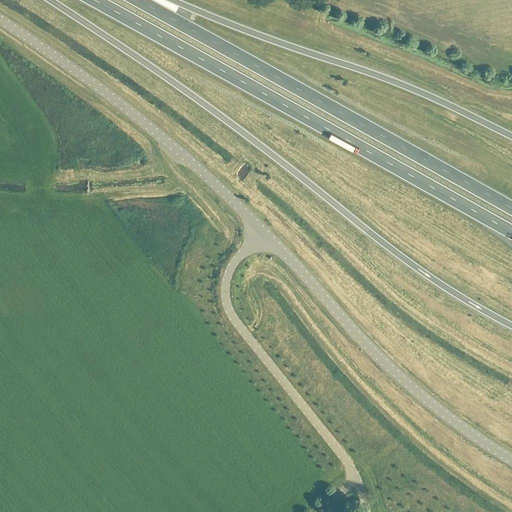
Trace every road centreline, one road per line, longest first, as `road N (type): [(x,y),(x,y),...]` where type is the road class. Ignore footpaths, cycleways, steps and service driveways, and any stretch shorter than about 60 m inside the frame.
road 1 (trunk): [(50,0),(196,97),(405,259),(511,325)]
road 2 (trunk): [(92,0),(511,233)]
road 3 (trunk): [(511,209),(136,0)]
road 4 (trunk): [(511,134),(414,87),(168,0)]
road 5 (unclassified): [(323,511),(355,478),(234,320),(225,296),(236,257),(262,232)]
road 6 (unclassified): [(262,232),(168,141),(0,19)]
road 7 (unclassified): [(262,232),(396,372),(511,458)]
